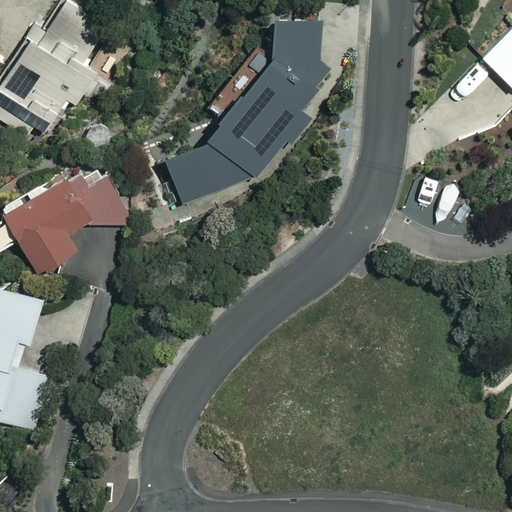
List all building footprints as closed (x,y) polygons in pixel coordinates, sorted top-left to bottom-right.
[(105,29),(61,0),(59,0),(43,25),(37,21),(0,74),(0,118),(26,136),(35,122),(63,141),(106,78),(83,62),(105,29)] [(305,0),(273,0),(269,51),(241,87),(227,75),(206,101),(221,112),(204,133),(162,148),(182,198),(257,172),(316,98),(311,94),(329,71),(317,53),(323,3),(305,0)] [(511,19),(480,52),(511,84),(511,19)] [(126,204),(97,145),(60,164),(63,170),(3,200),(6,208),(0,210),(0,245),(20,235),(36,265),(75,246),(66,228),(83,220),(126,220),(126,204)] [(0,276),(0,419),(27,428),(45,371),(21,363),(43,291),(0,276)]
